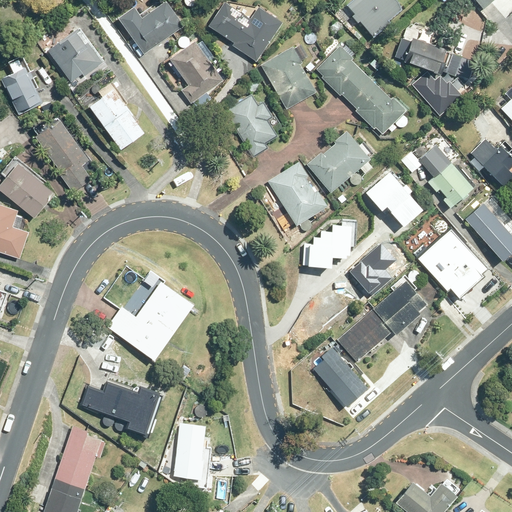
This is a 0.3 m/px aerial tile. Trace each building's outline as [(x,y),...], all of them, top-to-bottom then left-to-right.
[(120,16),(145,53),(187,25),(169,0),(167,0),(143,16),(136,6),(120,16)] [(228,0),(211,24),(236,41),(234,44),(258,60),(284,21),(261,5),(258,9),(253,6),(248,14),(228,0)] [(353,0),(349,3),(357,13),(355,15),(360,21),(363,19),(376,36),(393,21),(390,17),(403,7),(402,4),(401,0),(400,0),(353,0)] [(474,0),(482,9),(492,0),(474,0)] [(343,10),(338,16),(346,25),(352,19),(343,10)] [(50,48),(73,80),(84,72),(85,74),(106,60),(82,26),(50,48)] [(411,37),(404,61),(433,70),(433,71),(439,74),(440,70),(456,75),(462,56),(446,51),(447,48),(411,37)] [(197,39),(173,57),(174,59),(169,63),(180,78),(184,75),(190,84),(183,89),(192,103),(194,101),(199,108),(212,98),(207,92),(225,79),(208,56),(211,54),(202,42),(200,43),(197,39)] [(324,75),(323,77),(341,95),(343,93),(348,99),(349,99),(350,100),(372,77),(353,58),(354,57),(352,55),(355,51),(347,43),(344,46),(341,44),(318,69),(324,75)] [(307,72),(302,63),(303,62),(294,46),(262,64),(288,108),(318,90),(310,77),(313,74),(311,70),(307,72)] [(46,107),(37,88),(39,86),(29,65),(2,77),(22,119),(46,107)] [(350,100),(358,108),(356,109),(376,128),(378,126),(385,133),(389,128),(393,131),(398,126),(395,122),(408,109),(395,96),(393,98),(372,77),(350,100)] [(510,99),(500,109),(511,120),(511,86),(505,93),(510,99)] [(116,88),(93,104),(123,148),(146,132),(116,88)] [(253,93),(226,110),(254,156),(270,147),(267,142),(279,135),(269,119),(275,116),(265,100),(260,103),(253,93)] [(38,134),(74,191),(93,180),(83,163),(90,159),(64,118),(38,134)] [(336,140),(338,143),(324,154),(322,152),(309,163),(333,191),(373,157),(349,129),(336,140)] [(462,143),(456,136),(452,140),(458,147),(462,143)] [(511,173),(507,169),(511,163),(511,157),(500,146),(496,150),(485,139),(470,153),(503,186),(511,176),(511,173)] [(471,179),(453,160),(437,142),(421,157),(437,174),(429,181),(438,191),(441,188),(448,196),(445,198),(453,206),(477,185),(476,185),(479,182),(473,176),(471,179)] [(411,151),(401,160),(413,172),(422,163),(411,151)] [(301,160),(270,181),(298,225),(331,204),(320,187),(316,190),(307,176),(310,174),(301,160)] [(21,162),(0,185),(0,186),(36,217),(57,193),(21,162)] [(467,218),(505,259),(511,252),(511,228),(486,201),(467,218)] [(0,202),(0,250),(21,258),(30,232),(20,228),(24,216),(18,214),(20,209),(0,202)] [(423,226),(429,233),(435,228),(428,221),(423,226)] [(492,266),(454,225),(428,249),(424,244),(415,253),(418,258),(420,256),(450,288),(453,286),(462,296),(487,274),(485,272),(492,266)] [(349,255),(350,227),(332,226),(332,232),(322,232),(321,238),(312,237),(312,244),(302,243),(302,267),(331,268),(331,257),(346,258),(346,255),(349,255)] [(409,278),(376,306),(395,329),(399,333),(424,311),(422,309),(430,302),(409,278)] [(109,326),(157,358),(195,302),(162,280),(137,316),(123,306),(109,326)] [(277,325),(273,285),(264,285),(268,326),(277,325)] [(376,306),(339,338),(359,360),(395,329),(376,306)] [(190,370),(182,365),(176,374),(184,380),(190,370)] [(133,418),(131,427),(148,433),(162,391),(143,384),(141,392),(110,381),(107,391),(89,385),(84,401),(133,418)] [(204,449),(207,425),(180,423),(174,475),(200,478),(199,484),(204,484),(206,473),(204,473),(206,460),(208,460),(209,449),(204,449)] [(107,441),(103,440),(103,438),(89,433),(90,430),(74,424),(56,477),(87,487),(98,454),(102,456),(107,441)] [(80,511),(81,509),(79,508),(87,487),(56,477),(44,511),(80,511)] [(411,481),(395,501),(407,511),(442,511),(456,496),(439,483),(429,496),(411,481)]
